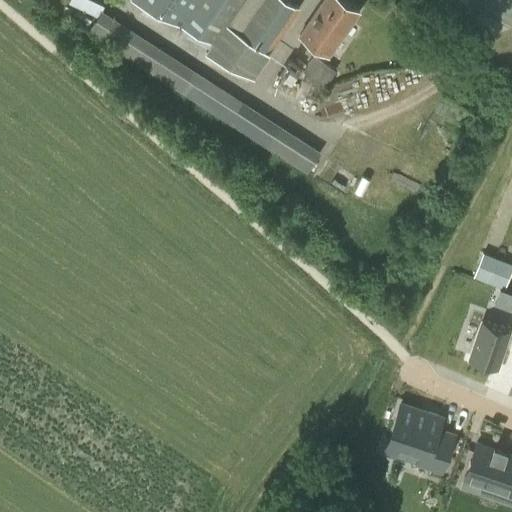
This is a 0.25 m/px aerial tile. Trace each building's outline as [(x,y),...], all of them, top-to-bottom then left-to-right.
[(97,16),(88,32),(307,172),(320,151),(102,9),(105,5),(94,0),(69,0),(69,2),(97,16)] [(161,18),(180,29),(186,19),(214,39),(206,50),(253,74),(269,51),(299,7),(289,0),(137,0),(164,13),(161,18)] [(344,0),(324,0),(300,34),(329,54),(360,11),(344,0)] [(280,71),(296,76),(301,68),(288,59),(280,71)] [(511,271),(511,261),(484,250),(474,277),(505,289),(511,271)] [(483,319),(469,358),(496,367),(510,328),(483,319)] [(401,402),(389,437),(420,447),(416,460),(442,469),(454,434),(437,429),(441,416),(401,402)] [(465,477),(479,482),(511,493),(511,453),(506,452),(507,449),(494,445),(493,447),(477,442),(472,456),(472,457),(467,472),(465,477)]
